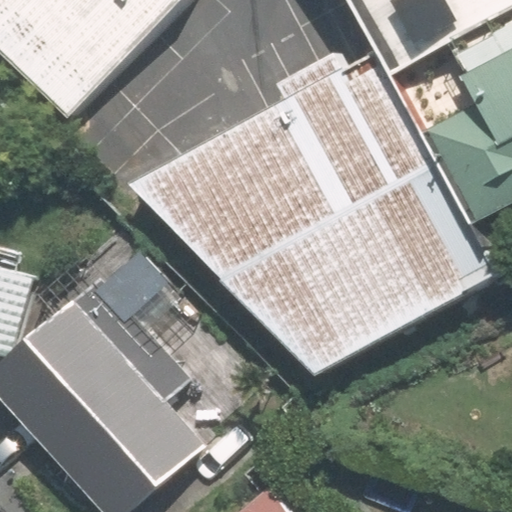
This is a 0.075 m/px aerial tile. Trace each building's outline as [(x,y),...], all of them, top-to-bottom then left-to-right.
[(0,0),(0,49),(73,119),(179,0),(0,0)] [(511,0),(330,0),(370,67),(383,91),(511,24),(511,0)] [(495,281),(383,91),(370,67),(121,200),(309,387),(495,281)] [(454,125),(431,137),(484,234),(511,218),(511,68),(444,105),(454,125)] [(0,350),(14,354),(34,276),(0,267),(0,350)] [(147,354),(91,289),(0,368),(0,393),(103,511),(126,511),(206,443),(167,400),(193,377),(162,341),(147,354)] [(294,511),(274,488),(245,511),(294,511)]
